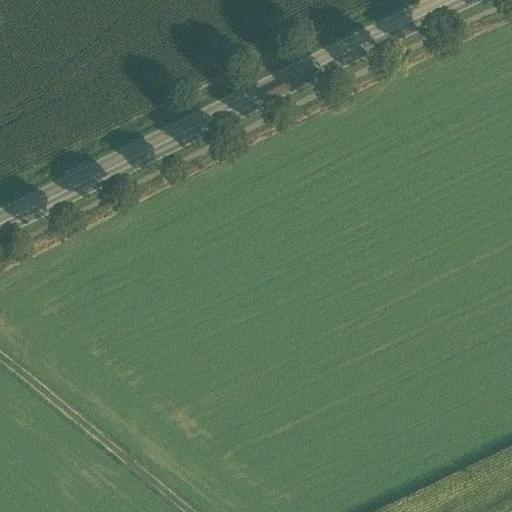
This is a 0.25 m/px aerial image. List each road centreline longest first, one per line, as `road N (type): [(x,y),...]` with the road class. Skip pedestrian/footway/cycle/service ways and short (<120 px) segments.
road 1 (secondary): [(0,224),(457,0)]
road 2 (track): [(0,349),(195,511)]
